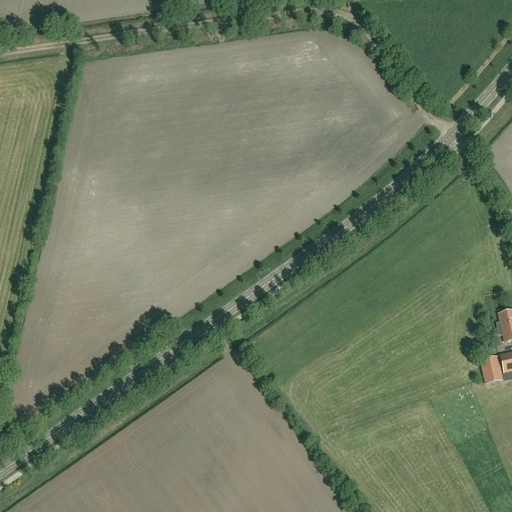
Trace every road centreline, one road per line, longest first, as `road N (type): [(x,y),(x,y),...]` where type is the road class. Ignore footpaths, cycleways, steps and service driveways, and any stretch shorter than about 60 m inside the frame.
road 1 (secondary): [(0,474),(342,231),(448,138)]
road 2 (track): [(448,138),(359,30),(319,13),(0,63)]
